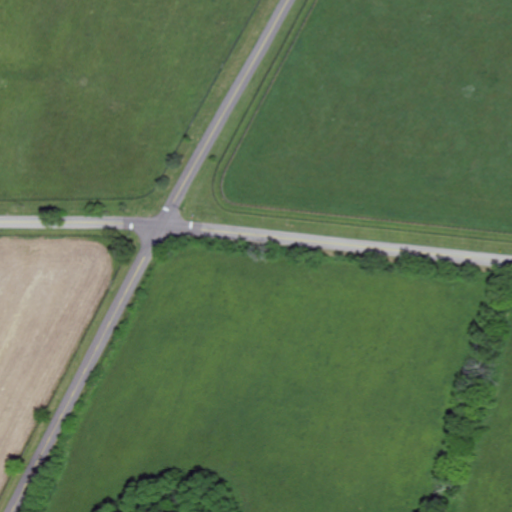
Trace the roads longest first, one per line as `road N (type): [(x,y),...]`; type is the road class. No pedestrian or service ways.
road 1 (secondary): [(162,226),(511,261)]
road 2 (secondary): [(12,511),(162,226)]
road 3 (secondary): [(162,226),(289,0)]
road 4 (secondary): [(0,224),(162,226)]
